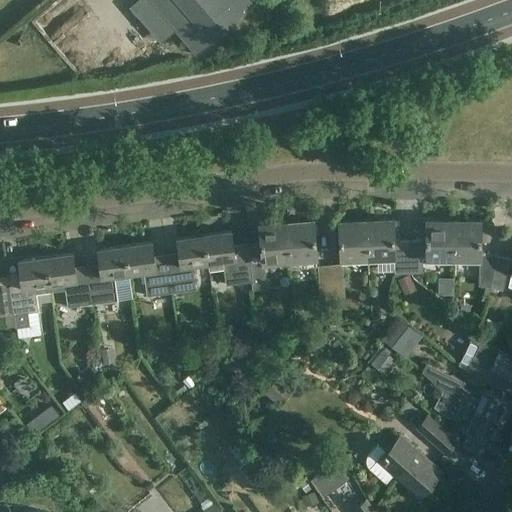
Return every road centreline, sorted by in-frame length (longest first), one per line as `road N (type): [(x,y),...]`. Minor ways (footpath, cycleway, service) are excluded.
road 1 (secondary): [(0,131),(255,88),(511,12)]
road 2 (residential): [(511,173),(321,172),(0,214)]
